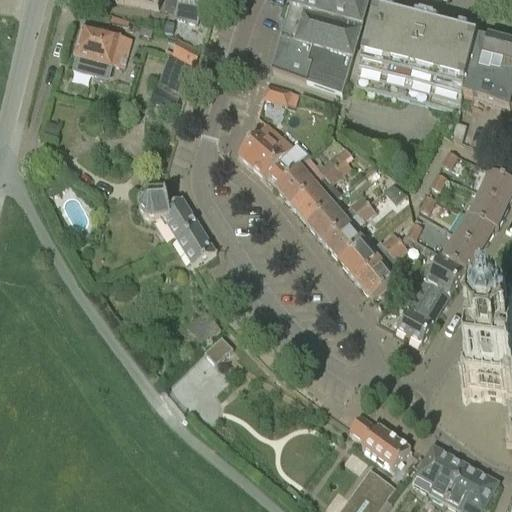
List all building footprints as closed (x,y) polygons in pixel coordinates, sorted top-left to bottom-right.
[(160,0),(97,0),(158,12),(160,0)] [(177,0),(174,21),(196,24),(200,0),(177,0)] [(370,0),(292,0),(272,76),(343,96),(370,0)] [(460,119),(462,103),(472,61),(477,42),(478,40),(375,13),(355,92),(460,119)] [(174,28),(166,26),(164,37),(172,38),(174,28)] [(108,87),(113,70),(125,73),(132,44),(119,41),(120,41),(83,31),(75,60),(76,61),(72,77),(108,87)] [(463,102),(480,107),(510,118),(511,114),(511,48),(488,42),(487,46),(477,43),(473,62),(463,102)] [(200,52),(178,44),(172,62),(194,69),(200,52)] [(291,95),(268,89),(264,103),(287,110),(291,95)] [(155,93),(150,109),(172,116),(177,100),(155,93)] [(281,186),(290,178),(279,167),(293,152),(266,129),(239,160),(265,183),(270,177),(281,186)] [(458,131),(455,130),(451,143),(461,148),(465,132),(458,131)] [(281,186),(275,191),(292,210),(308,197),(337,172),(343,167),(351,160),(345,153),(338,159),(339,159),(332,165),(331,164),(323,171),(320,166),(315,170),(309,163),(301,171),(300,170),(290,178),(281,186)] [(457,161),(448,157),(442,170),(450,174),(457,161)] [(351,174),(348,169),(354,164),(351,160),(343,167),(337,172),(308,197),(292,210),(308,229),(333,208),(342,200),(333,189),(344,179),(351,174)] [(480,198),(508,211),(511,201),(511,185),(490,176),(480,198)] [(446,182),(438,178),(431,192),(440,196),(446,182)] [(163,225),(177,247),(200,233),(182,204),(180,205),(177,201),(167,206),(166,197),(156,199),(149,201),(144,203),(141,206),(139,209),(140,214),(141,218),(143,222),(146,225),(150,227),(153,227),(160,226),(163,225)] [(480,198),(470,220),(494,232),(497,233),(508,211),(480,198)] [(435,205),(427,201),(420,214),(428,218),(435,205)] [(308,229),(324,248),(358,220),(370,210),(364,202),(342,220),(333,208),(308,229)] [(376,218),(370,210),(358,220),(324,248),(340,266),(365,246),(355,235),(364,227),(376,218)] [(482,255),(494,232),(470,220),(467,219),(456,239),(482,255)] [(413,228),(411,234),(407,242),(411,244),(415,245),(421,232),(413,228)] [(373,256),(365,246),(340,266),(356,285),(400,248),(407,242),(411,234),(406,229),(395,239),(373,256)] [(216,259),(200,233),(177,247),(193,274),(216,259)] [(469,277),(482,255),(456,239),(443,262),(469,277)] [(405,250),(411,244),(407,242),(400,248),(356,285),(373,305),(397,284),(388,273),(397,266),(396,265),(408,255),(405,250)] [(464,275),(439,261),(397,336),(423,350),(433,332),(423,326),(448,282),(457,287),(464,275)] [(220,334),(205,317),(188,333),(203,349),(220,334)] [(216,370),(233,353),(222,341),(205,358),(216,370)] [(511,357),(478,353),(474,348),(469,352),(473,357),(467,399),(462,404),(465,408),(471,404),(506,407),(509,411),(510,411),(511,411),(511,423),(508,423),(508,427),(511,427),(511,446),(506,446),(506,449),(511,449),(511,458),(511,459),(511,458),(511,357)] [(377,433),(361,422),(349,437),(366,450),(362,455),(395,479),(411,455),(388,439),(388,438),(382,433),(381,434),(378,432),(377,433)] [(428,501),(444,510),(466,471),(433,452),(415,481),(433,492),(428,501)] [(486,511),(499,490),(466,471),(444,510),(448,511),(463,511),(464,509),(468,511),(486,511)] [(382,511),(396,494),(370,476),(343,511),(382,511)]
